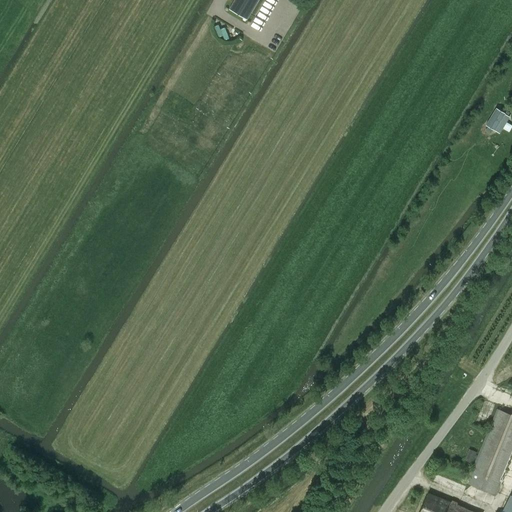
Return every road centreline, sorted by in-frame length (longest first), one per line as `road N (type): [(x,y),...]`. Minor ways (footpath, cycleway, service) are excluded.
road 1 (primary): [(511,184),(377,355),(177,511)]
road 2 (primary): [(210,511),(322,427),(394,359),(511,212)]
road 3 (unclassified): [(386,511),(511,330)]
road 4 (track): [(511,475),(494,510),(409,475)]
